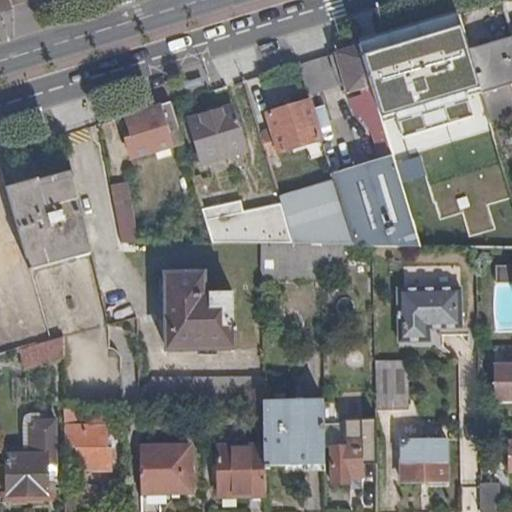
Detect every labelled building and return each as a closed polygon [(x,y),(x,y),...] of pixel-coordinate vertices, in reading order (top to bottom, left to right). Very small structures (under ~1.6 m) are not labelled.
[(0,0),(0,9),(12,6),(9,0),(0,0)] [(393,155),(421,245),(473,246),(465,218),(443,217),(423,153),(413,120),(410,109),(388,35),(359,44),(393,155)] [(511,35),(469,49),(470,49),(483,93),(484,98),(491,122),(511,115),(511,35)] [(382,158),(393,155),(359,44),(335,51),(347,92),(362,87),(364,93),(349,97),(353,112),(358,111),(371,130),(374,130),(382,158)] [(483,93),(470,49),(422,64),(433,102),(435,107),(483,93)] [(484,98),(483,93),(435,107),(436,113),(484,98)] [(494,131),(491,122),(484,98),(436,113),(413,120),(423,153),(466,140),(494,131)] [(321,138),(309,99),(267,111),(272,128),(260,131),(267,154),(321,138)] [(170,101),(126,115),(133,138),(127,140),(132,158),(174,145),(169,129),(177,126),(170,101)] [(433,102),(410,109),(413,120),(436,113),(435,107),(433,102)] [(232,105),(189,119),(203,162),(246,149),(232,105)] [(182,142),(177,126),(169,129),(174,145),(182,142)] [(484,218),(493,246),(511,246),(511,194),(497,144),(494,131),(466,140),(490,218),(484,218)] [(361,244),(372,244),(421,245),(393,155),(382,158),(339,171),(361,244)] [(340,200),(356,244),(361,244),(339,171),(332,173),(334,180),(334,181),(340,200)] [(12,210),(26,255),(57,246),(59,252),(90,244),(74,176),(40,186),(38,179),(6,188),(12,210)] [(334,181),(334,180),(279,196),(280,199),(334,181)] [(127,181),(111,184),(121,233),(136,230),(127,181)] [(285,217),(340,200),(334,181),(280,199),(281,203),(285,217)] [(293,243),(322,243),(356,244),(340,200),(285,217),(293,243)] [(212,242),(262,243),(293,243),(285,217),(281,203),(245,211),(241,201),(202,209),(212,242)] [(473,246),(477,246),(493,246),(484,218),(465,218),(473,246)] [(136,230),(121,233),(122,240),(139,241),(136,230)] [(262,243),(263,276),(322,276),(322,243),(293,243),(262,243)] [(511,263),(495,264),(495,282),(511,281),(511,263)] [(165,273),(165,351),(233,350),(234,295),(204,294),(204,274),(165,273)] [(461,286),(398,287),(399,340),(429,340),(429,327),(462,327),(461,286)] [(51,340),(21,348),(26,366),(64,356),(63,336),(51,340)] [(406,409),(406,361),(376,363),(377,410),(406,409)] [(511,362),(493,363),(494,398),(511,397),(511,362)] [(153,380),(152,406),(202,406),(264,406),(264,402),(264,379),(153,380)] [(264,402),(264,406),(265,445),(266,464),(326,463),(324,400),(264,402)] [(76,407),(65,407),(63,408),(63,425),(65,425),(65,449),(76,449),(76,473),(114,474),(113,451),(107,451),(106,417),(86,417),(86,425),(77,425),(76,407)] [(24,417),(24,454),(30,454),(30,426),(33,424),(35,424),(36,419),(42,419),(42,413),(29,413),(26,415),(24,417)] [(361,457),(376,456),(375,416),(342,417),(343,445),(332,447),(332,482),(348,482),(348,476),(360,475),(361,475),(361,457)] [(8,464),(0,464),(0,493),(8,494),(47,493),(47,479),(47,474),(47,463),(57,463),(56,419),(42,419),(36,419),(35,424),(33,424),(30,426),(30,454),(24,454),(8,454),(8,464)] [(446,437),(401,438),(401,479),(446,479),(446,437)] [(218,496),(266,496),(266,464),(265,445),(217,446),(218,496)] [(191,446),(140,446),(141,493),(191,492),(191,446)] [(57,474),(57,463),(47,463),(47,474),(57,474)] [(361,486),(360,475),(348,476),(348,482),(348,486),(361,486)] [(47,493),(8,494),(8,501),(14,501),(15,502),(28,502),(28,501),(58,500),(57,479),(47,479),(47,493)] [(481,482),(481,511),(500,511),(500,481),(481,482)] [(65,492),(65,511),(76,511),(77,492),(65,492)]
